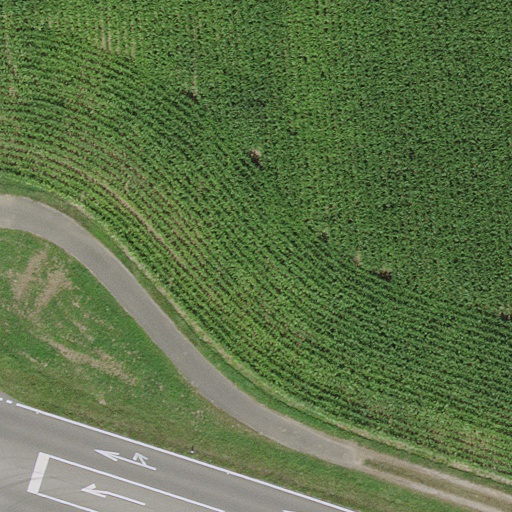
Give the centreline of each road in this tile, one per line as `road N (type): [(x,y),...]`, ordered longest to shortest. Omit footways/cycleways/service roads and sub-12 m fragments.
road 1 (track): [(0,215),(37,219),(97,258),(215,387),(288,431),(365,462),(511,502)]
road 2 (primary): [(163,511),(0,461)]
